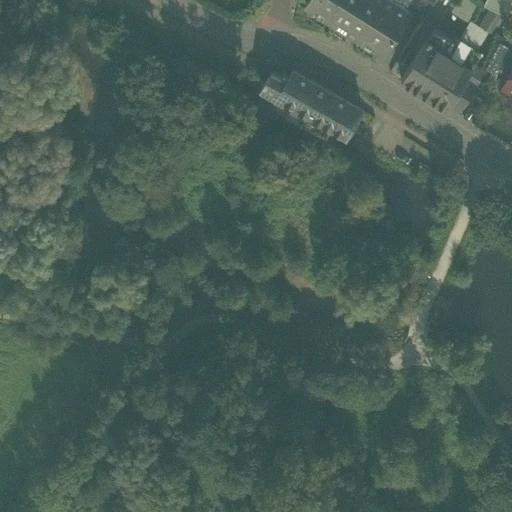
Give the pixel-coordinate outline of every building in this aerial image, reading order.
[(307,0),(306,4),(382,52),(409,9),(394,0),(307,0)] [(511,0),(484,0),(483,3),(510,16),(511,12),(511,0)] [(466,76),(472,66),(450,52),(457,40),(434,25),(401,78),(402,78),(447,106),(450,101),(462,81),(466,76)] [(459,36),(457,40),(450,52),(472,66),(473,65),(482,51),(459,36)] [(499,67),(509,73),(511,67),(511,46),(510,45),(499,67)] [(483,71),(473,65),(472,66),(466,76),(476,83),(483,71)] [(330,128),(345,136),(362,108),(292,69),(289,74),(276,96),(292,106),(309,116),(319,122),(329,129),(330,128)] [(261,86),(276,96),(289,74),(283,71),(280,77),(270,72),(261,86)] [(462,81),(472,88),(476,83),(466,76),(462,81)] [(472,88),(462,81),(450,101),(460,107),(472,88)] [(298,125),(303,126),(309,116),(292,106),(285,117),(298,125)] [(303,126),(314,132),(319,122),(309,116),(303,126)]
